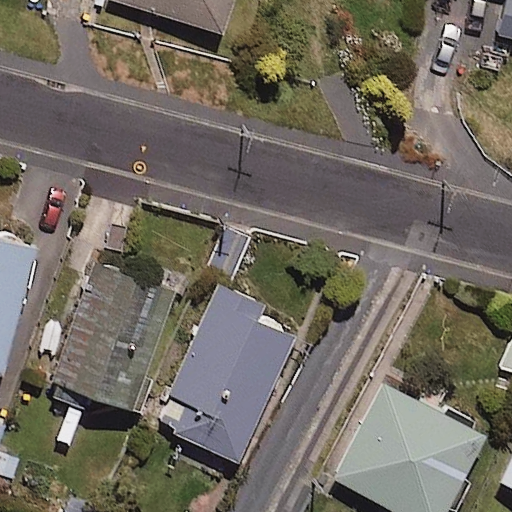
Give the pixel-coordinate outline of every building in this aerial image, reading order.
[(236,0),(110,0),(110,1),(224,39),(236,0)] [(249,239),(220,228),(204,268),(234,279),(249,239)] [(40,255),(0,243),(0,380),(2,381),(40,255)] [(181,297),(96,266),(52,385),(60,387),(56,398),(87,410),(90,400),(142,419),(155,385),(149,383),(181,297)] [(265,311),(221,291),(157,427),(239,465),(299,338),(260,320),(265,311)] [(511,324),(497,363),(511,369),(511,324)] [(474,418),(370,367),(321,466),(414,511),(428,511),(437,495),(446,496),(457,472),(452,463),(474,418)] [(0,448),(8,426),(0,423),(0,448)] [(511,424),(491,471),(511,480),(511,424)] [(20,459),(0,452),(0,475),(12,480),(20,459)] [(97,511),(99,509),(73,497),(65,511),(97,511)]
